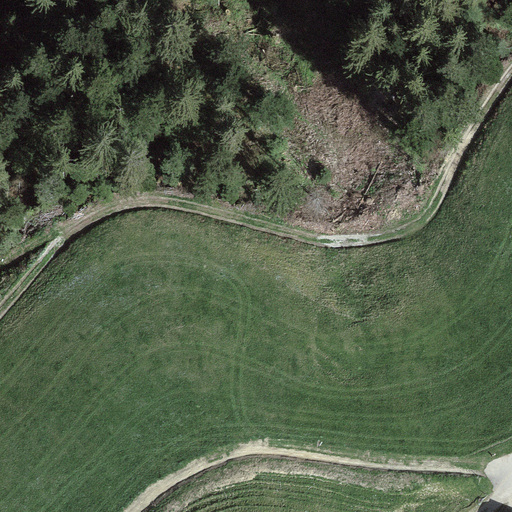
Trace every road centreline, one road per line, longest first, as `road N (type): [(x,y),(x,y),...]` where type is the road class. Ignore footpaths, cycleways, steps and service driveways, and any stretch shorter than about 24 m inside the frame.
road 1 (track): [(511,64),(434,194),(399,226),(347,235),(130,200),(65,231),(0,309)]
road 2 (track): [(128,511),(204,454),(271,441),(508,475)]
